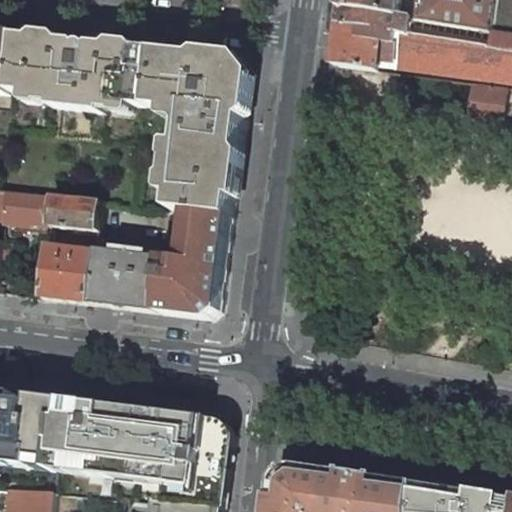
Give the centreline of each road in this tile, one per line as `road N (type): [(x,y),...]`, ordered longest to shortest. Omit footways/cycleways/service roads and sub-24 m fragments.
road 1 (residential): [(256,367),(301,34)]
road 2 (residential): [(301,34),(0,1)]
road 3 (residential): [(256,367),(511,412)]
road 4 (residential): [(0,331),(256,367)]
road 5 (residential): [(252,511),(263,427),(256,367)]
